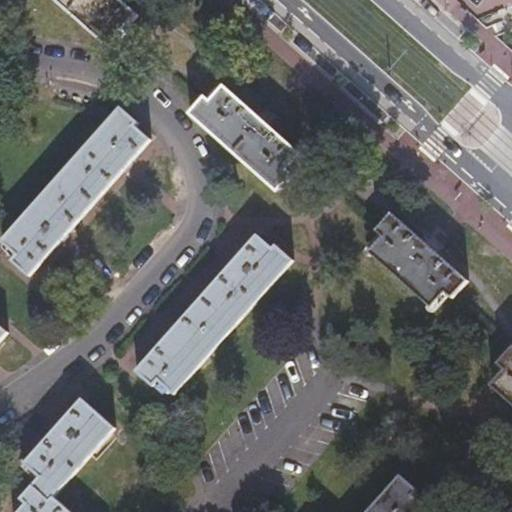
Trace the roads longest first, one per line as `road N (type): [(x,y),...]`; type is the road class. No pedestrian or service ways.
road 1 (residential): [(0,62),(86,74),(144,107),(183,156),(190,217),(76,352),(0,402)]
road 2 (primary): [(288,0),(483,178)]
road 3 (primary): [(511,105),(384,0)]
